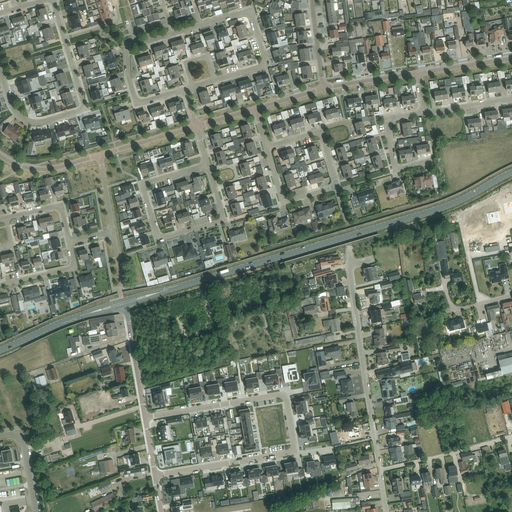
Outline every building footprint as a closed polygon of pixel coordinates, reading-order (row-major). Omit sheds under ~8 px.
[(66,10),(67,14),(78,11),(80,10),(79,8),(78,9),(75,0),(71,0),(65,2),(67,10),(66,10)] [(106,0),(97,3),(99,9),(108,6),(106,0)] [(207,12),(206,6),(203,0),(199,0),(200,1),(197,2),(199,11),(200,14),(207,12)] [(228,9),(235,7),(234,4),(240,2),(238,0),(225,0),(228,6),(227,6),(228,9)] [(292,0),(286,0),(285,3),(290,5),(291,7),(291,10),(298,9),(298,6),(299,3),(292,1),(292,0)] [(147,1),(138,4),(140,11),(152,7),(149,8),(147,1)] [(174,11),(187,8),(184,1),(172,4),(172,5),(175,4),(177,10),(174,11)] [(382,18),(391,17),(390,14),(385,15),(384,7),(384,2),(380,2),(382,11),(381,11),(382,18)] [(470,7),(471,10),(479,9),(478,2),(470,3),(470,5),(470,7)] [(424,16),(423,13),(421,5),(415,7),(417,14),(418,17),(424,16)] [(94,14),(94,16),(100,14),(100,15),(109,12),(108,6),(99,9),(100,13),(98,13),(94,14)] [(186,15),(189,14),(189,12),(190,12),(191,14),(195,13),(192,6),(190,6),(189,7),(187,8),(174,11),(176,18),(186,15)] [(140,11),(143,10),(145,17),(157,13),(154,14),(152,7),(140,11)] [(37,11),(38,17),(47,14),(45,9),(37,11)] [(373,12),(373,16),(374,19),(382,18),(381,11),(373,12)] [(463,12),(461,12),(464,28),(465,28),(466,36),(468,35),(469,41),(465,41),(465,42),(466,47),(473,46),(472,40),(474,40),(474,38),(473,34),(472,26),(471,20),(470,16),(469,11),(463,12)] [(102,21),(111,18),(109,12),(100,15),(102,21)] [(148,16),(150,23),(159,20),(157,13),(145,17),(148,16)] [(47,14),(38,17),(40,23),(49,20),(47,14)] [(267,16),(262,17),(264,23),(271,21),(274,20),(275,20),(273,14),(271,15),(270,15),(267,16)] [(73,29),(74,32),(79,30),(79,28),(81,27),(77,15),(69,18),(72,29),(73,29)] [(24,16),(18,18),(21,26),(20,26),(21,29),(27,27),(24,16)] [(329,18),(329,24),(336,23),(336,20),(342,20),(341,16),(339,16),(336,16),(336,17),(329,18)] [(90,18),(91,23),(92,27),(100,24),(99,21),(94,22),(93,17),(90,18)] [(21,26),(18,18),(12,20),(14,28),(20,26),(21,26)] [(31,19),(28,20),(30,27),(31,30),(37,28),(36,25),(33,26),(31,19)] [(271,21),(264,23),(266,29),(270,28),(273,27),(276,26),(274,20),(271,21)] [(236,27),(238,33),(246,31),(245,25),(236,27)] [(2,28),(4,37),(10,35),(8,26),(2,28)] [(500,35),(504,34),(502,26),(494,27),(494,31),(489,32),(491,43),(500,42),(499,37),(500,36),(500,35)] [(392,28),(393,37),(404,35),(403,27),(392,28)] [(51,28),(46,29),(39,31),(41,37),(44,36),(53,33),(51,28)] [(223,37),(224,39),(229,38),(228,35),(227,36),(225,28),(218,30),(220,38),(223,37)] [(343,41),(343,42),(348,41),(347,33),(338,34),(337,30),(330,31),(331,39),(343,37),(343,41)] [(248,37),(246,31),(238,33),(239,39),(248,37)] [(425,36),(424,31),(421,32),(419,32),(419,33),(420,36),(418,36),(419,47),(422,47),(423,54),(430,53),(429,47),(426,48),(424,36),(425,36)] [(210,40),(214,39),(212,32),(204,34),(208,48),(212,47),(210,40)] [(280,37),(278,32),(267,35),(269,40),(280,37)] [(55,39),(53,33),(44,36),(46,42),(55,39)] [(416,48),(419,47),(418,36),(420,36),(419,33),(417,33),(412,34),(413,43),(407,44),(409,56),(417,55),(416,48)] [(483,34),(476,35),(476,38),(477,41),(477,46),(485,44),(484,39),(484,36),(483,34)] [(383,46),(382,36),(375,37),(377,47),(383,46)] [(273,49),(288,44),(287,41),(288,41),(287,38),(285,39),(286,40),(281,42),(280,37),(269,40),(271,46),(272,46),(273,49)] [(445,41),(447,41),(449,50),(456,49),(455,42),(451,43),(450,37),(445,38),(445,41)] [(439,41),(435,41),(436,46),(435,46),(436,47),(436,52),(444,51),(443,46),(443,42),(445,41),(445,38),(442,38),(438,39),(439,41)] [(180,50),(183,49),(183,51),(186,50),(183,40),(177,42),(180,50)] [(204,48),(203,43),(202,43),(202,42),(201,40),(199,41),(200,43),(197,44),(197,45),(196,45),(199,54),(205,52),(204,49),(205,49),(204,48)] [(354,40),(348,41),(349,44),(351,54),(357,53),(355,43),(354,40)] [(343,44),(341,44),(336,45),(337,48),(332,49),(333,57),(341,55),(341,52),(349,51),(348,41),(343,42),(343,44)] [(171,43),(174,56),(181,54),(179,50),(180,50),(177,42),(171,43)] [(236,47),(241,45),(240,42),(239,42),(232,44),(232,46),(233,50),(235,55),(236,60),(239,59),(240,63),(246,61),(243,52),(243,50),(237,51),(236,47)] [(289,46),(288,44),(273,49),(274,51),(272,52),(274,58),(282,56),(282,55),(285,54),(284,52),(284,49),(288,47),(289,47),(289,46)] [(78,48),(79,54),(88,51),(91,50),(89,45),(78,48)] [(166,45),(159,47),(162,55),(168,54),(166,45)] [(199,54),(196,45),(191,47),(193,55),(199,54)] [(360,56),(357,56),(358,64),(365,63),(364,55),(366,55),(365,52),(365,46),(364,47),(359,47),(359,53),(360,53),(360,56)] [(156,57),(162,55),(159,47),(154,49),(156,57)] [(90,57),(88,51),(79,54),(81,60),(90,57)] [(249,51),(243,52),(246,61),(252,59),(249,51)] [(112,52),(105,55),(107,61),(106,61),(109,69),(117,67),(115,59),(114,59),(112,52)] [(224,52),(216,54),(218,61),(226,58),(224,52)] [(282,58),(286,57),(285,54),(282,55),(282,56),(274,58),(276,64),(277,63),(277,64),(278,64),(277,63),(283,61),(282,58)] [(46,61),(47,64),(56,61),(54,55),(42,59),(43,62),(46,61)] [(152,64),(150,56),(144,57),(146,66),(152,64)] [(146,66),(144,57),(138,59),(141,68),(146,66)] [(169,58),(170,60),(164,62),(165,66),(174,64),(172,57),(169,58)] [(226,58),(218,61),(219,66),(228,64),(226,58)] [(38,74),(39,76),(40,76),(44,75),(48,74),(47,70),(57,67),(56,61),(47,64),(43,65),(45,71),(38,74)] [(346,67),(345,64),(334,65),(335,73),(343,72),(342,68),(346,67)] [(93,71),(91,65),(83,67),(85,73),(93,71)] [(177,66),(168,69),(170,75),(179,72),(177,66)] [(94,81),(98,79),(107,77),(105,70),(104,67),(99,69),(100,72),(102,71),(103,75),(99,76),(99,75),(95,76),(93,71),(85,73),(87,79),(93,77),(94,81)] [(157,69),(158,74),(159,77),(160,78),(159,78),(160,78),(163,77),(161,71),(165,70),(164,67),(159,68),(157,69)] [(21,94),(24,93),(25,96),(30,94),(30,91),(31,91),(29,87),(31,87),(30,82),(32,82),(32,79),(39,77),(39,76),(38,74),(38,72),(37,72),(27,75),(28,80),(17,83),(21,94)] [(170,75),(172,81),(180,78),(179,72),(170,75)] [(56,76),(58,81),(66,79),(65,73),(56,76)] [(492,75),(492,73),(483,74),(484,81),(487,81),(486,76),(492,75)] [(273,94),(276,93),(273,83),(270,84),(269,79),(267,74),(262,76),(265,88),(271,86),(273,94)] [(282,76),(284,85),(290,83),(288,75),(282,76)] [(254,82),(256,88),(259,98),(261,97),(259,89),(265,88),(262,76),(256,78),(257,81),(254,82)] [(284,85),(282,76),(276,78),(278,87),(284,85)] [(460,80),(460,77),(447,79),(448,87),(451,86),(451,82),(457,81),(456,80),(460,80)] [(68,85),(66,79),(58,81),(59,87),(68,85)] [(140,82),(142,88),(150,85),(149,80),(140,82)] [(250,80),(244,81),(246,89),(247,89),(252,87),(250,80)] [(241,92),(238,93),(241,103),(244,102),(241,93),(247,91),(247,89),(246,89),(244,81),(238,83),(241,92)] [(122,90),(121,84),(112,86),(114,93),(122,90)] [(152,92),(150,85),(142,88),(143,94),(152,92)] [(233,85),(227,87),(230,97),(232,96),(236,95),(239,104),(241,103),(238,93),(236,94),(235,92),(233,85)] [(219,91),(223,104),(224,108),(226,108),(224,104),(226,103),(225,98),(230,97),(227,87),(221,88),(222,90),(219,91)] [(99,91),(91,93),(93,101),(101,99),(99,91)] [(208,91),(199,94),(201,100),(209,97),(208,91)] [(32,98),(30,99),(32,105),(41,102),(39,96),(41,96),(40,92),(31,94),(32,98)] [(51,97),(51,99),(52,102),(55,101),(56,100),(55,97),(54,96),(58,95),(57,92),(50,94),(51,97)] [(62,95),(63,100),(72,98),(70,92),(62,95)] [(202,106),(211,103),(209,97),(201,100),(202,106)] [(74,104),(72,98),(63,100),(65,106),(66,106),(67,109),(73,107),(72,104),(74,104)] [(41,102),(32,105),(34,110),(42,108),(42,107),(50,105),(49,103),(52,102),(51,99),(41,102)] [(328,102),(327,99),(319,102),(321,109),(324,108),(323,104),(328,102)] [(347,101),(344,101),(345,112),(346,112),(351,111),(351,109),(355,108),(353,99),(347,100),(347,101)] [(56,100),(55,101),(52,102),(54,109),(55,113),(61,112),(60,108),(59,107),(57,108),(56,103),(56,101),(56,100)] [(180,101),(174,102),(177,111),(183,109),(182,109),(186,108),(184,102),(181,103),(180,101)] [(174,102),(168,104),(171,113),(177,111),(174,102)] [(318,110),(321,109),(319,102),(310,104),(311,106),(316,105),(318,110)] [(311,106),(310,104),(301,107),(303,114),(306,113),(305,108),(311,107),(311,106)] [(121,110),(120,106),(113,108),(114,111),(117,122),(125,119),(125,121),(131,119),(128,108),(121,110)] [(156,108),(159,117),(165,115),(162,106),(156,108)] [(383,114),(382,107),(379,107),(379,112),(374,112),(374,116),(383,114)] [(156,108),(150,109),(153,118),(159,117),(156,108)] [(336,108),(331,110),(333,119),(339,117),(336,108)] [(333,119),(331,110),(325,112),(327,121),(333,119)] [(143,120),(144,123),(150,121),(148,113),(145,114),(144,111),(138,113),(140,120),(143,120)] [(313,114),(316,123),(321,121),(319,113),(313,114)] [(276,116),(275,114),(267,117),(269,124),(272,123),(271,119),(276,117),(276,116)] [(307,116),(308,120),(310,125),(316,123),(313,114),(307,116)] [(299,119),(296,119),(298,128),(304,126),(302,118),(301,115),(298,116),(299,119)] [(89,119),(84,120),(87,129),(91,128),(92,131),(101,129),(100,127),(97,117),(89,120),(89,119)] [(292,130),(298,128),(296,119),(290,121),(292,130)] [(498,131),(502,131),(502,125),(501,120),(497,121),(498,126),(497,126),(493,127),(494,131),(498,131)] [(363,122),(354,124),(356,130),(364,128),(363,122)] [(281,133),(287,132),(286,129),(286,128),(284,123),(279,125),(281,133)] [(60,139),(59,137),(65,135),(66,137),(75,134),(73,127),(70,128),(69,124),(65,125),(65,126),(57,129),(58,133),(55,134),(57,139),(60,139)] [(16,126),(15,128),(9,125),(7,128),(6,129),(7,129),(4,133),(12,139),(11,139),(11,141),(13,142),(15,142),(21,133),(20,132),(22,130),(16,126)] [(251,131),(249,125),(241,127),(243,133),(251,131)] [(279,125),(273,126),(275,135),(281,133),(279,125)] [(356,130),(358,136),(366,134),(364,128),(356,130)] [(42,131),(32,133),(34,142),(44,140),(44,139),(45,139),(48,139),(47,131),(44,132),(42,132),(42,131)] [(244,139),(252,137),(251,131),(243,133),(244,139)] [(221,140),(219,134),(210,136),(212,142),(221,140)] [(244,142),(243,138),(238,139),(236,135),(231,137),(233,142),(234,145),(239,144),(244,142)] [(367,143),(365,144),(366,147),(376,144),(375,138),(367,140),(367,143)] [(223,146),(221,140),(212,142),(214,148),(223,146)] [(190,142),(182,145),(184,151),(192,148),(190,142)] [(254,142),(246,144),(248,150),(256,148),(254,142)] [(376,144),(366,147),(367,150),(369,150),(370,153),(378,150),(376,144)] [(167,152),(168,152),(170,158),(171,158),(174,157),(172,151),(171,151),(170,146),(165,147),(167,152)] [(306,155),(309,154),(309,155),(317,152),(316,146),(308,149),(304,150),(306,155)] [(346,153),(344,147),(336,150),(338,156),(346,153)] [(184,151),(185,157),(194,154),(192,148),(184,151)] [(258,154),(256,148),(248,150),(250,157),(258,154)] [(293,149),(287,151),(289,159),(295,157),(293,149)] [(215,154),(217,160),(225,157),(223,151),(215,154)] [(289,159),(287,151),(281,153),(283,161),(289,159)] [(319,158),(317,152),(309,155),(309,154),(304,156),(305,160),(310,158),(311,161),(319,158)] [(346,153),(338,156),(340,162),(348,159),(346,153)] [(374,164),(382,162),(380,155),(372,158),(374,164)] [(227,163),(225,157),(217,160),(219,166),(227,163)] [(165,159),(167,167),(173,166),(171,158),(170,158),(165,159)] [(159,161),(159,164),(161,169),(167,167),(165,159),(159,161)] [(149,161),(145,162),(146,165),(148,173),(149,173),(155,171),(152,164),(152,163),(150,164),(149,161)] [(375,170),(383,167),(382,162),(374,164),(375,170)] [(241,171),(249,169),(248,163),(240,165),(241,171)] [(349,164),(341,167),(343,173),(351,171),(351,170),(354,169),(353,166),(350,167),(349,164)] [(141,166),(140,167),(142,175),(148,173),(146,165),(141,166)] [(249,169),(241,171),(243,177),(251,175),(249,169)] [(314,171),(315,175),(317,183),(323,181),(321,173),(320,174),(319,171),(317,170),(314,171)] [(351,171),(343,173),(345,179),(353,177),(351,171)] [(292,174),(284,176),(286,182),(294,180),(292,174)] [(315,175),(309,177),(311,185),(317,183),(315,175)] [(420,178),(414,179),(415,184),(416,189),(427,188),(426,185),(433,184),(432,176),(432,175),(423,177),(423,178),(423,179),(420,179),(420,178)] [(194,183),(192,184),(195,193),(196,192),(198,192),(202,190),(200,187),(204,186),(203,182),(203,181),(203,180),(202,180),(201,177),(193,179),(194,183)] [(264,177),(256,179),(258,185),(266,183),(264,177)] [(294,180),(286,182),(288,188),(296,186),(294,180)] [(187,181),(182,182),(184,191),(190,189),(191,194),(190,194),(192,200),(194,199),(196,199),(194,193),(193,189),(191,184),(189,185),(187,181)] [(386,186),(389,195),(397,193),(397,194),(404,192),(402,187),(401,182),(400,182),(400,181),(394,183),(395,184),(392,185),(392,184),(386,186)] [(182,182),(176,184),(178,193),(184,191),(182,182)] [(266,183),(258,185),(260,191),(268,189),(266,183)] [(34,202),(33,197),(32,191),(29,192),(30,195),(26,195),(23,184),(19,185),(21,193),(22,196),(24,196),(26,204),(34,202)] [(55,189),(56,197),(64,195),(61,184),(57,184),(58,188),(55,189)] [(124,192),(120,193),(122,199),(129,197),(128,194),(134,192),(132,185),(130,186),(129,185),(128,186),(129,186),(123,188),(124,192)] [(234,186),(226,188),(227,194),(235,192),(234,186)] [(38,189),(41,200),(49,198),(47,191),(43,192),(42,188),(38,189)] [(358,194),(359,196),(351,198),(354,209),(366,206),(365,202),(373,200),(370,190),(358,194)] [(163,192),(155,194),(157,200),(164,198),(163,192)] [(237,198),(235,192),(227,194),(229,200),(237,198)] [(271,200),(269,194),(261,196),(263,202),(271,200)] [(11,207),(19,205),(18,202),(19,202),(18,201),(17,197),(13,198),(12,195),(8,196),(11,207)] [(167,197),(164,198),(157,200),(158,206),(160,206),(160,207),(161,206),(166,204),(165,202),(168,201),(167,197)] [(127,209),(128,211),(130,211),(130,209),(139,206),(136,198),(129,201),(130,205),(126,206),(127,209)] [(194,199),(192,200),(188,201),(190,207),(191,210),(192,210),(191,205),(195,204),(198,204),(199,208),(210,205),(209,199),(200,201),(195,202),(194,199)] [(273,206),(271,200),(260,203),(261,206),(264,206),(265,208),(273,206)] [(231,205),(233,212),(241,209),(244,208),(243,202),(239,203),(231,205)] [(84,206),(83,203),(71,205),(72,213),(77,212),(80,211),(79,208),(84,206)] [(333,204),(326,206),(325,204),(322,204),(316,206),(319,219),(329,216),(328,214),(335,212),(333,204)] [(210,205),(199,208),(200,213),(203,212),(204,213),(205,212),(206,216),(212,214),(211,211),(212,210),(210,205)] [(310,208),(303,210),(300,211),(300,212),(293,214),(295,218),(294,219),(295,224),(304,222),(304,221),(306,220),(307,223),(311,222),(314,233),(320,231),(318,224),(317,221),(315,213),(312,214),(310,208)] [(241,209),(233,212),(234,218),(242,215),(241,209)] [(128,211),(127,211),(127,212),(129,217),(133,216),(134,219),(136,219),(138,218),(138,219),(139,219),(139,218),(142,217),(140,210),(131,213),(130,211),(128,211)] [(168,219),(164,221),(166,228),(173,226),(172,221),(175,220),(173,212),(172,212),(171,212),(169,213),(170,215),(167,216),(168,219)] [(188,212),(182,213),(185,222),(191,221),(188,212)] [(179,224),(185,222),(182,213),(177,215),(179,224)] [(47,227),(48,230),(54,229),(52,221),(53,221),(53,220),(53,218),(52,218),(51,218),(51,217),(45,219),(47,227)] [(81,217),(74,219),(76,227),(80,226),(80,225),(82,225),(82,226),(83,226),(83,225),(87,224),(86,219),(82,220),(81,217)] [(287,218),(281,220),(277,221),(276,218),(268,220),(270,226),(269,226),(270,231),(269,232),(270,235),(276,234),(275,232),(280,231),(279,229),(290,226),(287,218)] [(41,228),(47,227),(45,219),(39,220),(41,228)] [(94,219),(95,224),(89,225),(90,229),(97,227),(96,224),(97,223),(96,219),(94,219)] [(133,231),(135,236),(139,235),(138,233),(146,230),(144,223),(140,225),(139,222),(137,222),(130,224),(132,231),(133,231)] [(17,229),(18,232),(19,235),(30,232),(29,228),(26,229),(26,227),(17,229)] [(244,229),(239,230),(239,229),(228,232),(231,242),(246,238),(245,234),(244,229)] [(28,237),(31,236),(30,232),(19,235),(20,241),(22,241),(24,241),(23,241),(28,239),(28,237)] [(140,235),(139,235),(135,236),(134,237),(136,244),(141,242),(142,246),(150,243),(148,237),(141,238),(140,235)] [(207,240),(206,239),(202,240),(205,251),(206,250),(208,256),(212,255),(210,249),(216,247),(214,238),(207,240)] [(457,250),(462,249),(461,243),(459,243),(458,238),(454,239),(457,250)] [(59,239),(50,241),(51,243),(52,249),(61,247),(59,239)] [(452,278),(453,282),(454,284),(459,282),(459,281),(462,280),(460,272),(454,273),(453,270),(449,271),(447,260),(448,260),(445,241),(435,242),(438,261),(441,261),(444,279),(452,278)] [(182,247),(174,249),(176,254),(177,257),(183,255),(184,260),(197,256),(196,251),(194,252),(192,245),(186,247),(186,245),(181,246),(182,247)] [(100,247),(92,249),(94,255),(94,259),(95,259),(95,262),(98,261),(99,268),(108,266),(106,261),(105,253),(101,254),(100,247)] [(88,256),(87,250),(79,252),(81,260),(85,259),(86,265),(89,264),(90,266),(93,265),(92,259),(91,255),(88,256)] [(49,256),(47,256),(47,259),(51,259),(51,258),(55,257),(56,260),(64,259),(62,252),(53,254),(52,251),(48,252),(49,256)] [(159,256),(153,258),(154,263),(155,267),(168,263),(167,259),(165,254),(164,252),(161,253),(162,255),(159,256)] [(3,264),(4,267),(5,267),(6,267),(10,266),(9,263),(7,255),(1,256),(3,264)] [(37,259),(33,260),(35,267),(42,266),(40,255),(36,256),(37,259)] [(25,262),(21,263),(22,265),(23,270),(30,268),(29,264),(31,263),(30,258),(29,256),(24,257),(25,262)] [(314,272),(315,277),(331,273),(330,268),(329,268),(329,265),(340,263),(340,257),(332,259),(332,257),(320,259),(322,270),(314,272)] [(144,262),(141,263),(146,282),(146,283),(147,283),(147,286),(158,284),(157,279),(150,282),(147,272),(153,270),(152,267),(150,262),(146,263),(146,264),(145,264),(144,262)] [(500,270),(490,272),(492,283),(501,282),(500,280),(509,278),(506,263),(499,265),(500,270)] [(364,274),(363,275),(364,278),(365,278),(366,283),(380,279),(380,277),(374,278),(372,268),(363,269),(364,274)] [(399,272),(388,274),(389,281),(400,278),(399,272)] [(92,275),(87,276),(79,278),(80,282),(80,283),(81,288),(88,286),(88,288),(92,287),(92,285),(94,285),(93,280),(92,275)] [(323,279),(324,281),(325,281),(326,285),(327,289),(335,288),(334,284),(337,283),(335,275),(324,277),(324,278),(323,279)] [(54,290),(52,291),(54,298),(55,297),(55,298),(63,296),(63,298),(65,298),(66,301),(72,300),(70,293),(70,292),(73,292),(72,290),(76,289),(75,284),(69,286),(69,285),(67,280),(66,281),(66,280),(60,281),(61,282),(60,282),(61,288),(61,289),(58,290),(57,289),(54,290)] [(406,292),(413,290),(411,280),(404,282),(406,292)] [(380,284),(374,286),(375,290),(377,290),(381,289),(392,286),(391,281),(380,284)] [(33,290),(24,292),(25,296),(24,296),(25,297),(26,302),(35,300),(36,303),(36,302),(41,301),(49,300),(48,298),(48,297),(48,295),(44,296),(40,297),(39,292),(38,287),(33,288),(33,290)] [(330,298),(345,296),(344,287),(336,288),(337,289),(333,290),(333,292),(330,292),(330,298)] [(372,291),(367,291),(368,298),(371,298),(372,305),(376,304),(378,303),(382,303),(381,293),(377,294),(377,290),(375,290),(372,291)] [(51,292),(47,293),(48,295),(48,297),(48,298),(49,300),(50,305),(54,304),(55,304),(56,304),(55,299),(53,300),(51,292)] [(8,294),(3,295),(0,296),(0,295),(0,304),(9,303),(8,294)] [(415,303),(418,302),(419,303),(422,303),(422,302),(425,301),(424,296),(421,296),(421,294),(413,295),(415,303)] [(11,296),(14,309),(15,313),(20,311),(19,309),(18,309),(18,308),(19,308),(17,300),(16,300),(15,295),(11,296)] [(303,308),(304,311),(305,316),(316,313),(319,312),(317,307),(321,306),(320,299),(319,300),(318,296),(314,297),(316,305),(303,308)] [(328,298),(320,299),(321,306),(322,306),(323,312),(329,311),(329,314),(336,313),(335,310),(330,311),(328,298)] [(511,315),(511,301),(502,304),(503,310),(510,309),(511,315)] [(498,305),(487,308),(488,313),(490,322),(494,321),(492,313),(500,311),(498,305)] [(370,311),(370,316),(371,318),(371,319),(369,320),(370,323),(372,323),(372,324),(377,323),(377,324),(380,324),(380,322),(382,322),(380,310),(370,311)] [(506,319),(505,312),(501,313),(503,323),(504,327),(506,332),(508,332),(506,326),(509,325),(508,319),(506,319)] [(101,318),(90,320),(91,325),(106,322),(115,321),(114,316),(106,318),(105,318),(101,318)] [(341,331),(341,330),(340,324),(339,318),(331,320),(323,321),(324,328),(330,326),(332,334),(333,333),(333,332),(336,332),(341,331)] [(447,323),(449,327),(449,331),(459,328),(459,329),(465,328),(462,318),(456,320),(457,320),(447,323)] [(108,338),(118,336),(115,323),(106,324),(107,333),(108,336),(108,338)] [(487,323),(477,326),(478,333),(485,331),(489,330),(487,323)] [(376,336),(375,336),(374,336),(375,346),(385,345),(383,337),(384,337),(383,329),(376,330),(376,336)] [(335,341),(335,340),(333,333),(328,334),(326,335),(327,335),(321,336),(321,335),(295,341),(296,345),(324,339),(325,343),(335,341)] [(95,335),(83,337),(83,341),(84,346),(102,343),(100,334),(95,335)] [(325,350),(327,357),(341,354),(339,347),(325,350)] [(122,359),(120,356),(119,353),(117,354),(116,350),(113,351),(113,350),(112,351),(109,352),(112,363),(120,361),(119,360),(122,359)] [(316,353),(319,367),(326,365),(324,351),(316,353)] [(511,352),(497,356),(501,371),(498,372),(498,371),(485,375),(487,380),(511,373),(511,352)] [(377,354),(378,365),(389,364),(388,359),(386,359),(385,353),(377,354)] [(409,353),(401,354),(402,361),(410,360),(409,353)] [(439,372),(444,370),(441,359),(440,359),(436,360),(435,360),(438,372),(439,371),(439,372)] [(382,371),(377,372),(379,380),(383,378),(413,371),(412,367),(410,361),(410,360),(400,363),(401,366),(382,371)] [(289,366),(282,367),(283,375),(284,375),(285,381),(289,380),(290,381),(292,380),(292,381),(298,380),(298,379),(299,379),(298,373),(297,374),(296,368),(289,369),(289,366)] [(110,367),(101,370),(103,378),(112,375),(110,367)] [(126,382),(125,378),(124,371),(123,367),(115,368),(117,383),(120,383),(121,383),(126,382)] [(55,369),(47,371),(49,381),(58,378),(55,369)] [(276,372),(270,373),(270,374),(272,385),(272,386),(279,385),(277,377),(281,376),(280,369),(276,369),(276,372)] [(264,371),(259,372),(261,380),(265,379),(266,386),(272,385),(270,374),(265,375),(264,371)] [(314,373),(304,374),(305,379),(305,381),(305,382),(308,381),(309,385),(310,385),(313,385),(314,390),(321,389),(318,371),(314,372),(314,373)] [(256,375),(251,376),(251,378),(253,389),(256,389),(256,388),(259,388),(258,380),(261,380),(259,372),(256,373),(256,375)] [(342,389),(343,394),(354,392),(351,379),(345,380),(345,378),(346,378),(345,372),(335,374),(336,380),(342,379),(342,380),(341,380),(341,385),(337,386),(338,390),(342,389)] [(39,377),(35,378),(38,387),(41,386),(47,384),(45,375),(39,377)] [(245,375),(242,375),(243,383),(246,382),(247,390),(250,389),(250,390),(253,389),(251,378),(246,378),(245,375)] [(403,378),(398,379),(400,389),(418,384),(417,380),(411,381),(409,375),(403,377),(403,378)] [(235,379),(230,380),(230,382),(232,392),(238,391),(237,384),(240,383),(239,376),(235,376),(235,379)] [(224,378),(221,379),(222,386),(225,386),(226,393),(232,392),(230,382),(225,383),(224,378)] [(218,384),(212,385),(214,395),(220,394),(219,387),(222,386),(221,379),(217,379),(218,384)] [(386,380),(381,381),(384,399),(389,398),(393,397),(397,397),(394,379),(390,380),(386,380)] [(206,381),(203,382),(204,390),(207,389),(208,396),(214,395),(212,385),(207,386),(206,381)] [(200,387),(194,388),(196,398),(202,397),(201,390),(204,390),(203,382),(199,383),(200,387)] [(162,391),(153,393),(156,406),(164,405),(164,400),(168,400),(166,389),(171,387),(170,384),(160,386),(161,390),(162,390),(162,391)] [(188,384),(185,385),(186,393),(189,392),(190,399),(196,398),(194,388),(189,389),(188,384)] [(118,394),(119,395),(119,398),(128,397),(127,389),(121,390),(122,394),(118,394)] [(302,401),(295,403),(296,409),(308,407),(307,401),(310,400),(309,396),(302,397),(302,401)] [(408,403),(407,397),(407,396),(394,399),(394,405),(397,404),(408,403)] [(355,410),(354,402),(347,404),(343,405),(344,409),(343,409),(344,412),(351,411),(352,416),(357,415),(356,409),(355,410)] [(392,406),(385,407),(386,416),(393,415),(392,406)] [(308,407),(296,409),(297,415),(305,414),(305,418),(313,417),(312,412),(309,412),(308,407)] [(395,419),(417,414),(418,415),(422,414),(421,410),(417,411),(395,415),(395,416),(390,417),(391,418),(385,419),(386,429),(395,428),(395,425),(397,425),(396,421),(394,422),(394,418),(395,418),(395,419)] [(63,413),(65,419),(62,420),(63,426),(65,426),(65,425),(69,424),(68,422),(74,421),(73,417),(72,418),(72,415),(71,411),(69,412),(69,411),(63,413)] [(222,414),(217,415),(219,425),(223,424),(224,427),(224,430),(225,430),(228,429),(226,417),(223,418),(222,414)] [(212,420),(209,420),(211,432),(215,432),(214,428),(219,427),(219,425),(217,415),(212,416),(212,420)] [(206,417),(200,418),(202,428),(202,429),(207,428),(208,433),(211,432),(209,420),(206,421),(206,417)] [(196,423),(193,423),(195,435),(198,434),(197,429),(202,428),(200,418),(195,419),(196,423)] [(306,425),(299,426),(300,432),(313,430),(312,425),(314,424),(313,419),(306,421),(306,425)] [(65,425),(65,426),(68,436),(76,434),(73,423),(69,424),(65,425)] [(159,430),(158,431),(159,435),(159,436),(159,437),(158,437),(159,441),(160,441),(168,440),(171,440),(170,434),(169,430),(169,429),(169,428),(169,426),(165,426),(163,426),(161,427),(159,427),(159,430)] [(356,426),(343,429),(344,433),(349,432),(350,438),(361,436),(360,427),(357,427),(356,426)] [(126,439),(124,439),(124,440),(124,443),(125,444),(127,444),(136,443),(134,434),(135,434),(134,428),(125,430),(126,439)] [(300,432),(301,439),(309,437),(309,442),(317,440),(316,436),(314,436),(313,430),(300,432)] [(227,443),(222,444),(224,454),(229,453),(228,450),(231,449),(229,437),(226,438),(227,443)] [(399,437),(388,439),(389,446),(400,445),(399,437)] [(216,439),(213,440),(215,452),(218,451),(218,455),(224,454),(222,444),(217,445),(216,439)] [(206,447),(205,447),(207,457),(212,456),(212,452),(215,452),(213,440),(209,440),(210,444),(206,445),(206,447)] [(200,442),(196,443),(198,455),(201,454),(202,458),(207,457),(205,447),(201,448),(200,442)] [(403,446),(389,448),(390,454),(391,454),(393,462),(395,462),(396,462),(401,461),(400,452),(402,452),(404,452),(405,455),(413,453),(412,447),(413,447),(413,448),(416,447),(416,444),(415,444),(412,445),(412,444),(403,446)] [(165,447),(163,448),(165,460),(166,464),(166,465),(167,465),(173,464),(176,463),(177,463),(176,459),(181,458),(180,452),(180,450),(180,449),(179,445),(174,446),(173,446),(171,446),(170,446),(169,447),(168,447),(167,447),(166,447),(165,447)] [(3,458),(0,459),(0,468),(11,466),(10,462),(13,462),(11,450),(9,451),(9,449),(5,450),(5,451),(2,452),(3,458)] [(505,450),(498,452),(499,457),(499,458),(500,462),(504,461),(504,465),(509,463),(508,462),(508,459),(507,459),(506,456),(507,456),(506,455),(505,450)] [(471,452),(461,455),(463,460),(463,461),(473,458),(474,463),(477,462),(475,455),(472,456),(471,452)] [(125,456),(123,457),(123,458),(125,458),(125,459),(130,459),(131,465),(140,464),(138,454),(130,455),(125,456)] [(324,464),(321,464),(322,470),(325,469),(325,466),(331,465),(336,464),(334,456),(323,458),(324,464)] [(358,461),(359,465),(370,463),(368,456),(355,458),(355,462),(358,461)] [(104,461),(106,473),(115,471),(113,459),(104,461)] [(310,460),(304,461),(305,466),(306,469),(307,474),(311,473),(312,473),(316,472),(317,476),(321,476),(320,466),(315,467),(315,463),(314,463),(314,464),(313,464),(312,461),(311,461),(310,460)] [(463,461),(459,462),(460,468),(461,469),(460,469),(462,474),(468,473),(466,468),(465,468),(463,461)] [(297,462),(290,463),(291,463),(293,475),(298,474),(299,477),(304,476),(302,469),(298,469),(297,462)] [(286,471),(281,472),(283,480),(287,479),(287,476),(293,475),(291,463),(290,463),(284,464),(286,471)] [(343,472),(358,468),(357,463),(341,467),(343,472)] [(277,465),(271,466),(273,476),(273,479),(279,478),(279,480),(283,480),(281,472),(278,473),(277,465)] [(267,475),(263,475),(265,483),(268,482),(267,477),(273,476),(271,466),(265,467),(267,475)] [(456,466),(448,467),(450,476),(453,476),(454,482),(458,482),(456,466)] [(256,468),(253,469),(255,479),(260,478),(261,483),(265,483),(263,475),(260,476),(259,469),(256,469),(256,468)] [(444,473),(443,468),(436,469),(437,478),(440,478),(441,484),(445,484),(444,477),(444,473)] [(249,478),(246,478),(247,486),(250,485),(249,480),(255,479),(253,469),(250,469),(250,470),(247,470),(249,478)] [(372,474),(367,474),(366,471),(358,473),(360,479),(360,483),(373,481),(372,474)] [(241,472),(235,473),(237,485),(243,484),(243,486),(247,486),(246,478),(242,479),(241,472)] [(429,472),(422,474),(424,483),(428,482),(430,486),(432,485),(431,481),(430,477),(429,472)] [(231,481),(228,481),(229,489),(232,488),(232,486),(237,485),(235,473),(230,474),(231,481)] [(209,479),(204,480),(205,488),(206,491),(211,490),(210,487),(212,487),(224,485),(223,482),(224,482),(223,480),(223,477),(218,478),(217,476),(211,477),(211,479),(209,480),(209,479)] [(418,476),(410,477),(411,482),(412,485),(416,484),(416,487),(417,489),(419,489),(419,490),(421,498),(425,497),(423,487),(420,488),(420,487),(419,481),(418,476)] [(172,488),(168,488),(169,496),(180,494),(179,489),(185,488),(189,487),(188,484),(193,483),(192,477),(179,479),(180,482),(174,483),(174,487),(172,487),(172,488)] [(394,494),(403,493),(401,484),(402,484),(401,479),(401,478),(392,479),(392,480),(393,485),(394,490),(393,490),(394,494)] [(98,486),(101,492),(112,487),(109,480),(98,486)] [(374,487),(373,481),(360,483),(360,486),(361,489),(361,493),(370,491),(370,488),(374,487)] [(335,487),(331,488),(332,491),(333,491),(334,496),(338,495),(338,496),(342,495),(340,484),(334,485),(335,487)] [(91,503),(95,511),(117,501),(113,493),(91,503)] [(152,499),(151,494),(139,496),(139,497),(137,498),(138,502),(152,499)] [(359,498),(332,500),(333,507),(333,510),(351,508),(360,507),(359,498)] [(181,505),(172,507),(172,511),(181,511),(182,510),(186,509),(185,506),(192,504),(191,499),(182,501),(183,505),(181,506),(181,505)]
